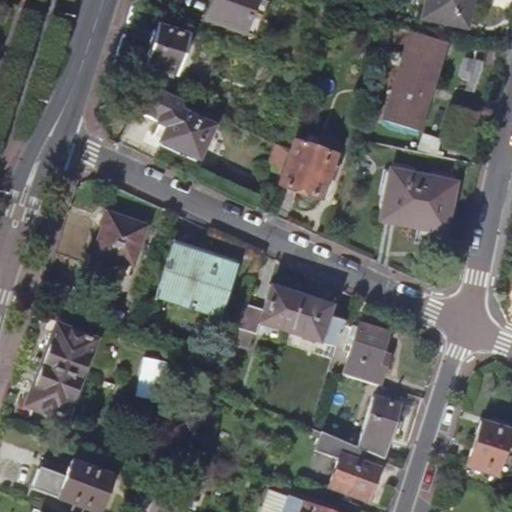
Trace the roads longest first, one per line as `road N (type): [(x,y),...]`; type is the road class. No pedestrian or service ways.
road 1 (residential): [(467,328),(49,137)]
road 2 (residential): [(511,115),(467,328)]
road 3 (residential): [(407,511),(467,328)]
road 4 (tertiary): [(103,0),(49,137)]
road 5 (tertiary): [(49,137),(5,254)]
